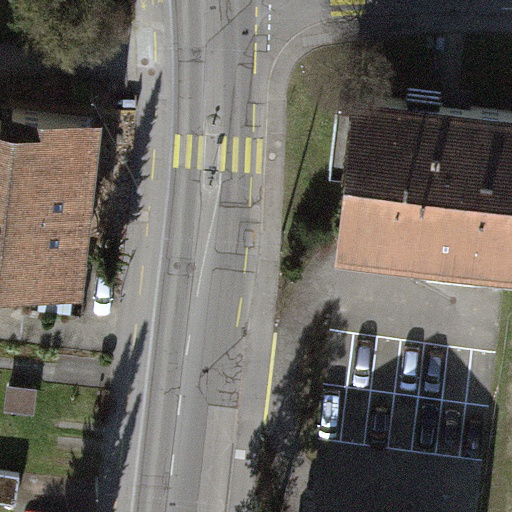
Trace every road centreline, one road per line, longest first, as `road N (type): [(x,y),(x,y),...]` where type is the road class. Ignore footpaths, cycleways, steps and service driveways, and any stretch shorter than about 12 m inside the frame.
road 1 (secondary): [(170,511),(213,153),(215,32)]
road 2 (residential): [(0,42),(156,34)]
